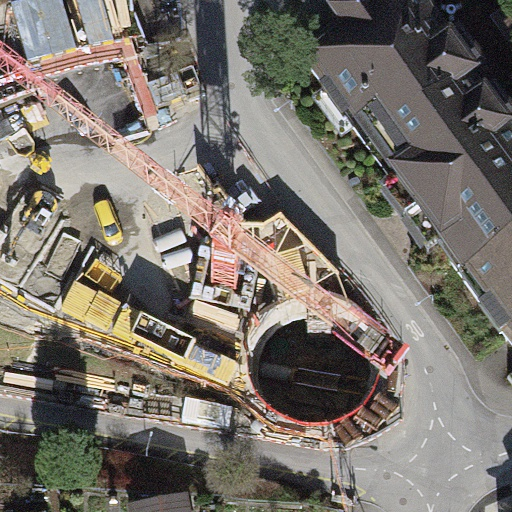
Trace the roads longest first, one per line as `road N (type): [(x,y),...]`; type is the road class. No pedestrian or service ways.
road 1 (residential): [(217,0),(218,67),(230,107),(419,368),(427,468)]
road 2 (residential): [(0,401),(349,469),(427,468)]
